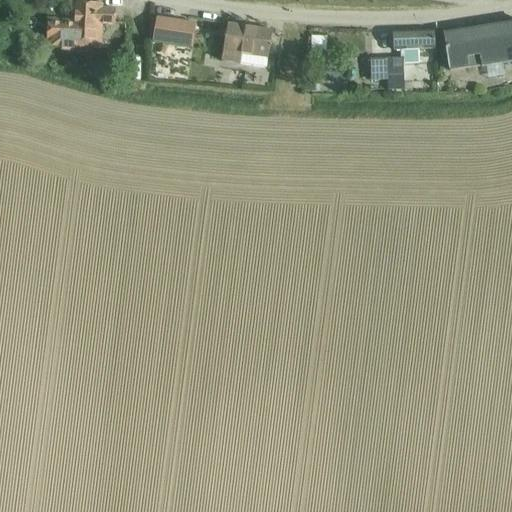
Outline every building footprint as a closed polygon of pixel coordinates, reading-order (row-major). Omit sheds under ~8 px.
[(103,13),(103,9),(68,4),(66,20),(48,18),(45,38),(50,39),(49,44),(59,46),(58,49),(70,51),(71,48),(96,52),(98,37),(99,27),(113,30),(115,15),(103,13)] [(156,19),(153,42),(191,47),(194,25),(156,19)] [(6,26),(0,32),(0,33),(6,40),(13,34),(6,26)] [(227,27),(222,63),(266,69),(271,33),(243,29),(227,27)] [(511,27),(475,33),(443,37),(448,74),(481,69),(511,64),(511,27)] [(403,60),(370,61),(370,82),(387,82),(387,91),(404,91),(404,78),(404,65),(418,65),(418,53),(431,53),(430,34),(396,34),(392,34),(392,53),(403,53),(403,60)] [(314,51),(332,51),(332,35),(314,35),(314,51)] [(318,83),(309,83),(309,92),(318,92),(318,83)]
